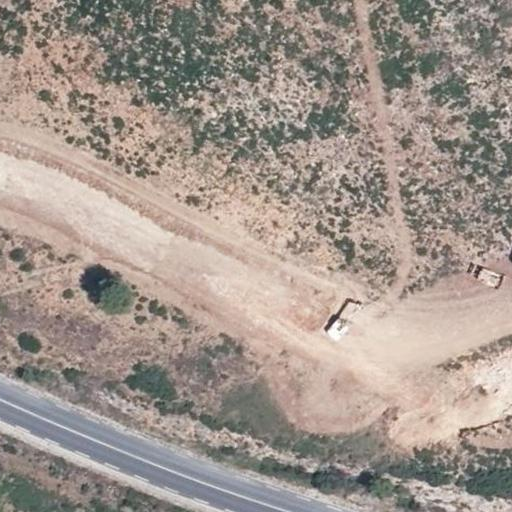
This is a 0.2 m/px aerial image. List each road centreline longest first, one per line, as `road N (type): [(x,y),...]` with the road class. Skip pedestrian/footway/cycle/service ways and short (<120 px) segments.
road 1 (track): [(483,0),(502,33),(493,163),(464,291),(384,353),(447,413),(511,408)]
road 2 (tertiary): [(0,399),(280,511)]
